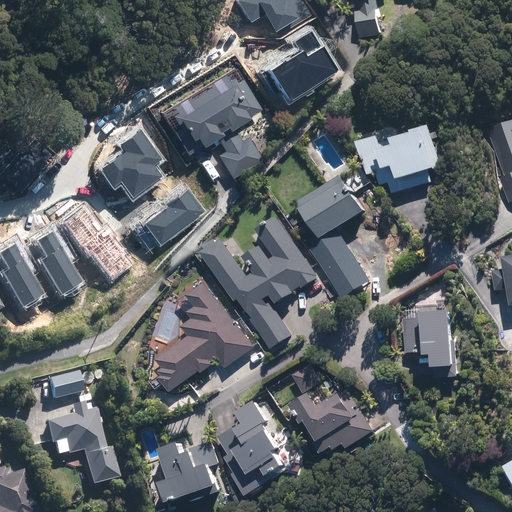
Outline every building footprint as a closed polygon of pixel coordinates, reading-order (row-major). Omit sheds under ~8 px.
[(337,0),(338,6),(354,5),(357,39),(382,37),(379,0),(337,0)] [(219,130),(240,118),(254,109),(229,66),(165,105),(169,111),(163,115),(169,124),(172,122),(183,140),(187,138),(192,147),(213,134),(211,131),(217,127),(219,130)] [(511,118),(489,127),(507,178),(501,180),(510,205),(511,204),(511,118)] [(216,149),(210,153),(226,180),(256,161),(240,135),(234,139),(227,127),(209,138),(216,149)] [(413,137),(383,146),(381,139),(360,145),(370,178),(376,176),(380,188),(390,185),(393,197),(433,185),(429,173),(442,169),(430,128),(412,133),(413,137)] [(304,213),(312,226),(300,234),(308,246),(320,238),(323,242),(367,213),(343,177),(301,204),(306,211),(304,213)] [(240,304),(243,302),(254,320),(251,321),(271,352),(294,338),(275,309),(319,280),(281,221),(262,233),(270,245),(243,263),(230,243),(226,245),(223,241),(211,249),(214,253),(209,256),(240,304)] [(511,256),(502,258),(504,272),(492,274),(495,292),(507,290),(511,308),(511,256)] [(216,366),(215,364),(220,360),(227,369),(256,348),(211,284),(192,298),(200,309),(193,314),(198,321),(188,328),(194,338),(161,361),(167,369),(161,373),(165,378),(162,380),(172,394),(202,373),(203,375),(216,366)] [(456,342),(451,342),(450,312),(416,314),(417,321),(405,321),(406,354),(424,355),(424,358),(432,358),(433,379),(458,378),(456,342)] [(293,375),(305,395),(326,382),(314,363),(293,375)] [(43,380),(49,401),(79,392),(73,371),(43,380)] [(290,409),(303,427),(306,424),(319,443),(316,445),(323,456),(334,449),(336,453),(345,447),(348,450),(376,431),(348,389),(320,408),(311,395),(290,409)] [(52,443),(56,455),(65,452),(66,454),(81,450),(82,454),(90,485),(118,477),(108,446),(103,448),(91,409),(83,411),(80,402),(68,405),(71,413),(43,422),(49,444),(52,443)] [(242,423),(219,438),(230,455),(225,458),(234,473),(232,475),(247,499),(287,473),(275,454),(279,452),(267,433),(268,432),(265,426),(268,424),(256,403),(237,415),(242,423)] [(161,451),(171,482),(161,485),(169,506),(200,495),(201,499),(220,492),(211,467),(221,464),(213,442),(190,449),(192,454),(183,457),(179,445),(161,451)] [(511,462),(502,468),(511,487),(511,462)] [(34,511),(22,466),(22,465),(4,470),(3,466),(0,466),(0,511),(34,511)]
